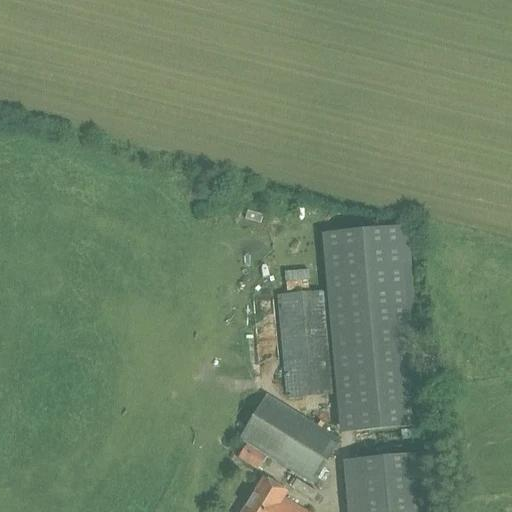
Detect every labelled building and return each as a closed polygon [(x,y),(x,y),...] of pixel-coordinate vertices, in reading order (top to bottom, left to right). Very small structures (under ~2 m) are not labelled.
[(328,291),(337,394),(340,428),(425,421),(408,226),(323,232),(328,291)] [(328,291),(279,295),(287,399),(337,394),(328,291)] [(340,443),(266,397),(237,441),(246,446),(266,459),(312,488),(340,443)] [(246,446),(238,459),(258,470),(266,459),(246,446)] [(305,511),(283,499),(287,493),(263,478),(242,511),(305,511)]
